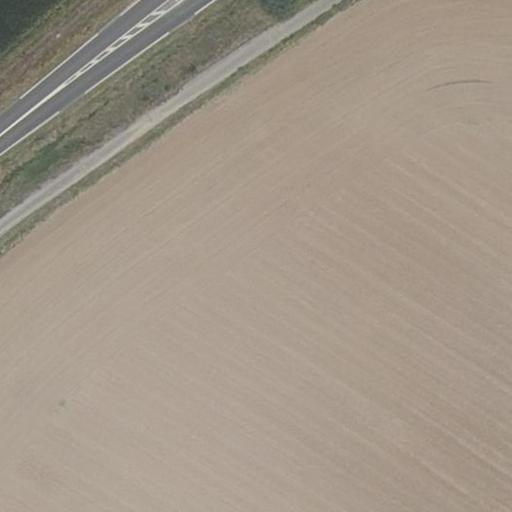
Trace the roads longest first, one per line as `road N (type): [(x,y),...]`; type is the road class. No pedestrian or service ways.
road 1 (track): [(335,0),(0,232)]
road 2 (tertiary): [(0,139),(207,0)]
road 3 (tertiary): [(157,0),(0,138)]
road 4 (track): [(0,80),(96,0)]
